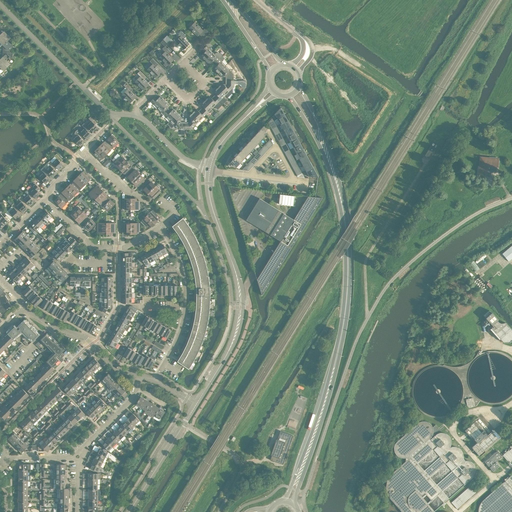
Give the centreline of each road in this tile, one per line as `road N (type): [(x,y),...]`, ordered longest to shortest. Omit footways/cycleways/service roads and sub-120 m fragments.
road 1 (primary): [(293,504),(331,385),(349,286),(336,173),(299,86)]
road 2 (primary): [(287,96),(325,158),(338,200),(345,286),(331,368),(283,501)]
road 3 (tertiary): [(196,403),(239,313),(209,169)]
road 4 (residential): [(133,115),(108,113),(0,4)]
road 5 (tertiary): [(127,511),(196,403)]
